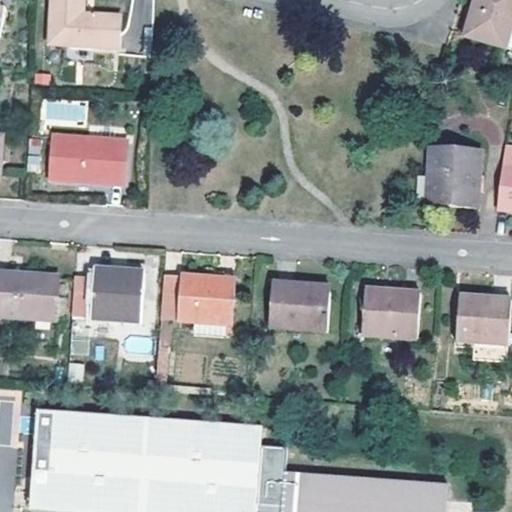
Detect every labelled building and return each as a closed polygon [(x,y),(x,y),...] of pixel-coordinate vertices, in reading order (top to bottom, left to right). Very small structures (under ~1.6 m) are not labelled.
[(121,50),(122,18),(85,16),(85,0),(75,0),(50,0),(49,46),(121,50)] [(507,51),(511,32),(511,0),(476,0),(465,39),(507,51)] [(44,100),(43,121),(86,123),(87,101),(44,100)] [(125,188),(128,142),(54,137),(51,182),(125,188)] [(511,169),(511,150),(506,149),(503,168),(511,169)] [(478,209),(482,153),(430,150),(426,207),(478,209)] [(511,169),(503,168),(498,210),(511,212),(511,169)] [(127,280),(128,273),(94,270),(94,278),(127,280)] [(144,274),(128,273),(127,280),(94,278),(92,322),(140,326),(144,274)] [(0,319),(58,323),(60,279),(0,274),(0,319)] [(180,324),(183,277),(165,275),(161,323),(180,324)] [(232,329),(235,280),(183,277),(180,324),(232,329)] [(328,336),(331,288),(274,284),(271,331),(328,336)] [(418,343),(421,293),(367,290),(363,340),(418,343)] [(510,349),(511,301),(460,297),(457,345),(510,349)] [(166,373),(168,344),(158,343),(156,372),(166,373)] [(31,511),(258,511),(259,508),(264,428),(39,412),(31,511)] [(284,510),(259,508),(258,511),(447,511),(449,489),(286,478),(284,510)]
